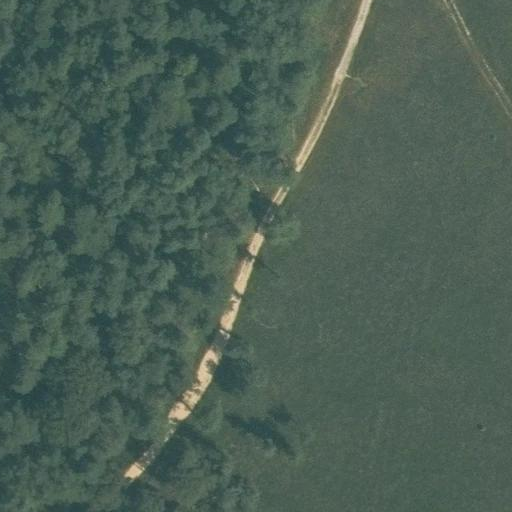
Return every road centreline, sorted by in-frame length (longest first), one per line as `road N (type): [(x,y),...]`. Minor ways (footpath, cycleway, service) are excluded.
road 1 (track): [(95,511),(191,403),(289,181),(342,83),(369,0)]
road 2 (track): [(448,0),(479,69),(511,114)]
